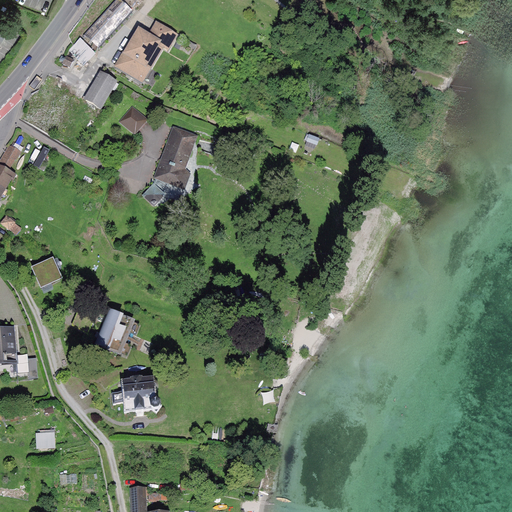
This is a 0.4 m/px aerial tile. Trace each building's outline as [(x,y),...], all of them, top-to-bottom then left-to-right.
[(144,32),(123,68),(147,82),(168,48),(176,53),(185,40),(160,25),(153,37),(144,32)] [(85,64),(97,51),(82,37),(69,50),(85,64)] [(75,59),(61,59),(61,68),(75,68),(75,59)] [(104,78),(90,103),(108,113),(122,88),(104,78)] [(132,110),(122,123),(138,135),(148,122),(132,110)] [(175,130),(160,180),(189,189),(204,139),(175,130)] [(10,146),(0,163),(0,206),(18,176),(11,172),(22,153),(10,146)] [(155,181),(144,194),(156,204),(167,192),(155,181)] [(6,216),(1,223),(18,234),(22,227),(6,216)] [(58,264),(37,275),(48,297),(69,287),(58,264)] [(88,331),(96,315),(81,308),(73,324),(88,331)] [(137,324),(111,312),(95,347),(121,359),(137,324)] [(15,328),(0,328),(0,368),(18,367),(15,328)] [(39,377),(38,356),(29,357),(29,352),(19,353),(19,370),(29,370),(29,378),(39,377)] [(160,382),(124,389),(130,420),(165,414),(160,382)] [(56,433),(36,434),(37,451),(57,449),(56,433)] [(151,511),(152,490),(134,490),(133,511),(151,511)]
